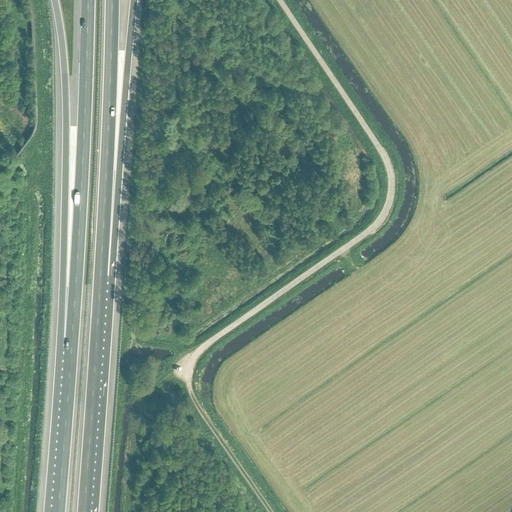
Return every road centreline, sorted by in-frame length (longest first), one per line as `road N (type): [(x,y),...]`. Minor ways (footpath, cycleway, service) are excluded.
road 1 (unclassified): [(195,401),(187,377),(195,353),(365,231),(391,188),(377,145),(280,0)]
road 2 (motorway): [(54,0),(71,338)]
road 3 (motorway): [(87,0),(71,338)]
road 4 (motorway): [(100,274),(133,0)]
road 5 (motorway): [(100,274),(114,0)]
road 6 (motorway): [(82,511),(100,274)]
road 7 (motorway): [(71,338),(56,511)]
